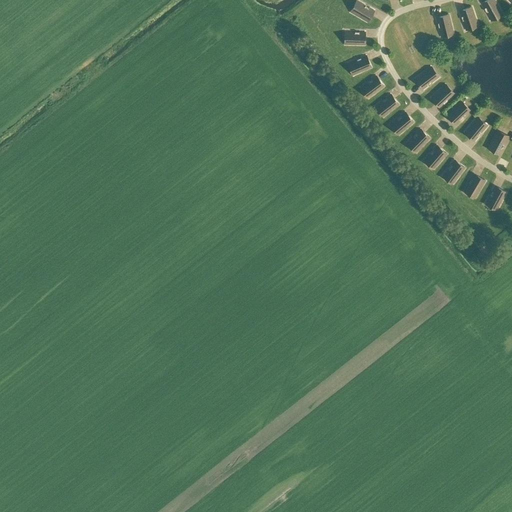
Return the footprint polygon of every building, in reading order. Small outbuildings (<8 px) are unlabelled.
[(490,19),(501,13),(493,0),(487,0),(482,3),(490,19)] [(368,22),(374,12),(359,3),(352,13),(368,22)] [(465,28),(477,25),(471,7),(459,11),(465,28)] [(441,35),(453,32),(449,15),(436,18),(441,35)] [(365,45),(365,33),(347,32),(347,45),(365,45)] [(355,75),(371,68),(366,56),(350,63),(355,75)] [(423,89),(437,78),(429,68),(415,80),(423,89)] [(370,97),(384,87),(376,77),(362,87),(370,97)] [(440,108),(453,96),(444,87),(431,99),(440,108)] [(385,116),(399,105),(391,95),(377,106),(385,116)] [(456,125),(469,113),(460,103),(447,116),(456,125)] [(400,134),(413,123),(405,113),(392,124),(400,134)] [(474,141),(486,128),(476,119),(465,133),(474,141)] [(417,151),(430,139),(421,130),(408,143),(417,151)] [(499,155),(508,139),(496,133),(488,149),(499,155)] [(435,168),(447,154),(437,146),(425,160),(435,168)] [(454,183),(465,168),(455,161),(444,175),(454,183)] [(476,197),(485,181),(474,175),(465,190),(476,197)] [(498,208),(506,193),(495,187),(487,202),(498,208)]
